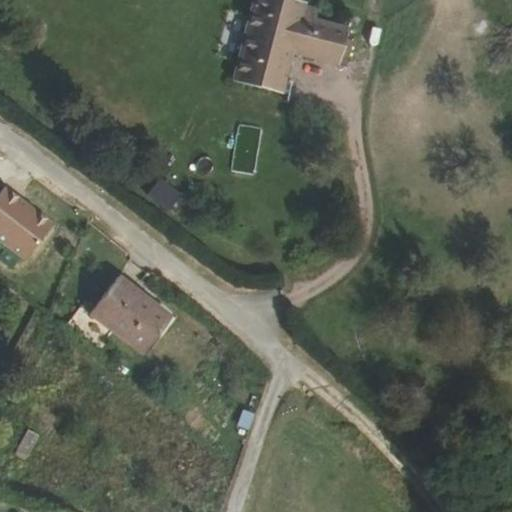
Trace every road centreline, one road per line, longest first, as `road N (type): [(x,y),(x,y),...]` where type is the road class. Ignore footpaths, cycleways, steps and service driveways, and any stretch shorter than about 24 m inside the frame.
road 1 (residential): [(280,366),(213,301),(0,139)]
road 2 (track): [(433,511),(359,407),(280,366)]
road 3 (residential): [(280,366),(233,511)]
